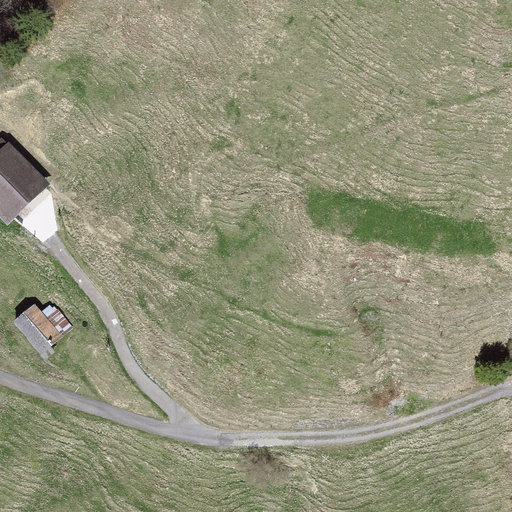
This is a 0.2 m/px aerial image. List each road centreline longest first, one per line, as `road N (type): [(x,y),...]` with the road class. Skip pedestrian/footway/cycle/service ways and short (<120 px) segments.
road 1 (track): [(0,383),(201,437),(297,447),(451,418),(511,395)]
road 2 (track): [(201,437),(131,374),(101,303),(41,229)]
